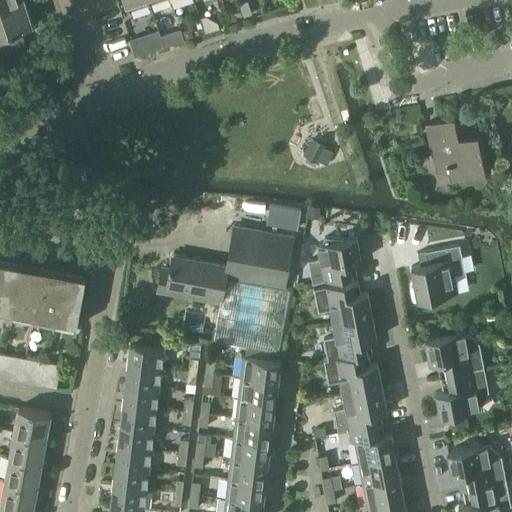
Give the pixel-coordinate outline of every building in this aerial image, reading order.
[(25,0),(21,0),(0,7),(0,51),(26,43),(20,27),(33,23),(25,0)] [(148,0),(125,0),(128,9),(149,2),(148,0)] [(249,1),(241,4),(245,16),(253,14),(249,1)] [(182,30),(185,39),(194,36),(191,27),(182,30)] [(181,29),(162,35),(165,45),(185,39),(182,30),(182,29),(181,29)] [(141,38),(131,41),(135,54),(145,51),(141,38)] [(459,136),(455,115),(425,121),(436,173),(448,170),(450,177),(490,169),(482,131),(459,136)] [(314,138),(307,152),(319,158),(326,144),(314,138)] [(271,202),(267,221),(298,227),(301,209),(301,207),(271,202)] [(308,206),(308,209),(306,217),(319,219),(321,208),(308,206)] [(158,290),(208,298),(220,301),(213,338),(282,350),(293,288),(283,286),(292,235),(233,224),(226,264),(172,255),(170,268),(162,266),(158,290)] [(324,236),(323,241),(316,243),(319,257),(307,259),(312,281),(351,274),(349,261),(360,259),(355,235),(342,237),(324,236)] [(410,265),(417,298),(456,290),(453,273),(464,270),(459,242),(423,249),(426,261),(410,265)] [(0,305),(12,308),(21,261),(0,256),(0,305)] [(12,308),(34,312),(42,265),(21,261),(12,308)] [(34,312),(55,316),(64,269),(42,265),(34,312)] [(64,269),(55,316),(77,320),(86,273),(64,269)] [(330,307),(332,320),(371,313),(366,289),(355,292),(352,280),(358,279),(313,287),(318,310),(330,307)] [(486,307),(488,317),(504,313),(501,303),(486,307)] [(323,337),(327,358),(366,350),(364,339),(376,337),(371,313),(332,320),(335,335),(323,337)] [(441,358),(444,373),(483,365),(478,340),(476,341),(476,337),(466,331),(464,331),(464,329),(425,336),(430,360),(441,358)] [(130,340),(128,360),(161,364),(164,345),(130,340)] [(190,353),(199,355),(200,342),(192,341),(190,353)] [(246,346),(245,354),(277,358),(278,350),(246,346)] [(340,379),(342,392),(381,384),(377,361),(365,363),(363,352),(372,350),(372,349),(366,350),(327,358),(324,359),(328,381),(340,379)] [(0,356),(0,375),(10,377),(14,354),(1,352),(0,356)] [(10,377),(21,379),(25,356),(14,354),(10,377)] [(243,354),(240,375),(277,379),(280,359),(277,358),(245,354),(243,354)] [(190,355),(188,367),(197,368),(199,356),(190,355)] [(21,379),(32,381),(37,358),(25,356),(21,379)] [(207,357),(205,370),(214,371),(216,358),(207,357)] [(32,381),(44,383),(48,360),(37,358),(32,381)] [(48,360),(44,383),(58,386),(58,385),(62,363),(48,360)] [(128,360),(125,381),(158,385),(161,364),(128,360)] [(483,365),(444,373),(447,387),(435,390),(440,414),(479,406),(479,403),(481,403),(487,394),(486,390),(488,390),(483,365)] [(197,368),(188,367),(186,379),(196,381),(197,368)] [(214,371),(205,370),(204,382),(212,383),(214,371)] [(240,375),(238,395),(275,399),(277,379),(240,375)] [(125,381),(123,401),(156,405),(158,385),(125,381)] [(333,408),(338,431),(382,422),(382,421),(376,422),(374,410),(386,408),(381,384),(342,392),(345,406),(333,408)] [(238,395),(236,415),(272,419),(275,399),(238,395)] [(185,396),(184,408),(192,409),(194,397),(185,396)] [(202,398),(200,411),(209,412),(211,399),(202,398)] [(123,401),(120,422),(154,426),(156,405),(123,401)] [(18,406),(14,429),(45,435),(50,412),(18,406)] [(192,409),(184,408),(182,421),(191,422),(192,409)] [(209,412),(200,411),(198,423),(208,424),(209,412)] [(236,415),(233,435),(270,440),(272,419),(236,415)] [(120,422),(118,441),(151,445),(154,426),(120,422)] [(354,438),(358,460),(394,453),(390,431),(384,432),(382,422),(338,431),(340,441),(354,438)] [(313,425),(316,435),(328,433),(326,423),(313,425)] [(14,429),(10,452),(41,458),(45,435),(14,429)] [(233,435),(230,455),(267,460),(270,440),(233,435)] [(180,436),(178,449),(188,450),(189,437),(180,436)] [(197,438),(195,451),(204,452),(206,439),(197,438)] [(118,441),(115,462),(148,466),(151,445),(118,441)] [(464,471),(467,485),(506,477),(501,453),(499,453),(498,449),(489,444),(487,444),(486,441),(447,449),(452,473),(464,471)] [(188,450),(178,449),(177,461),(186,463),(188,450)] [(204,452),(195,451),(194,463),(203,465),(204,452)] [(10,452),(5,476),(36,482),(41,458),(10,452)] [(318,455),(320,467),(329,465),(326,453),(318,455)] [(358,460),(363,481),(399,474),(394,453),(358,460)] [(230,455),(228,476),(265,480),(267,460),(230,455)] [(115,462),(113,483),(146,487),(148,466),(115,462)] [(363,481),(367,502),(403,495),(399,474),(363,481)] [(322,477),(325,488),(333,487),(330,475),(322,477)] [(5,476),(1,500),(32,505),(36,482),(5,476)] [(228,476),(226,496),(262,501),(265,480),(228,476)] [(506,477),(467,485),(470,500),(458,503),(459,511),(502,511),(501,504),(509,503),(511,502),(506,477)] [(175,478),(174,490),(182,491),(183,479),(175,478)] [(192,480),(190,492),(198,493),(200,481),(192,480)] [(146,487),(113,483),(110,503),(144,507),(146,487)] [(333,487),(325,488),(327,501),(335,499),(333,487)] [(182,491),(174,490),(172,502),(180,503),(182,491)] [(198,493),(190,492),(189,504),(197,505),(198,493)] [(367,502),(369,511),(406,511),(403,495),(367,502)] [(261,511),(262,501),(226,496),(223,511),(261,511)] [(1,500),(0,504),(0,511),(30,511),(32,505),(1,500)]
